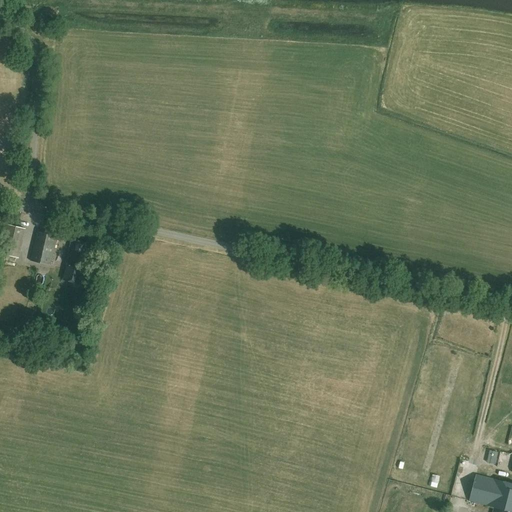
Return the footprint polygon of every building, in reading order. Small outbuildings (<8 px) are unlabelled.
[(0,254),(18,258),(24,229),(5,225),(0,247),(0,254)] [(31,261),(51,265),(57,236),(37,232),(31,261)] [(67,263),(66,268),(63,280),(65,280),(79,283),(82,272),(85,273),(91,245),(71,240),(66,263),(67,263)] [(20,332),(18,339),(26,341),(28,334),(33,335),(36,323),(25,320),(22,332),(20,332)] [(511,511),(511,483),(476,475),(470,500),(494,507),(492,511),(511,511)]
